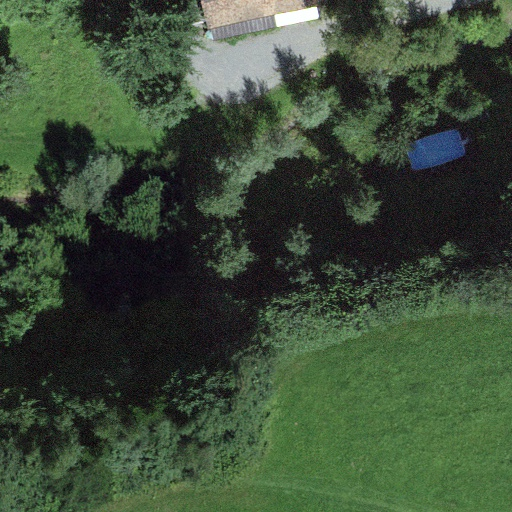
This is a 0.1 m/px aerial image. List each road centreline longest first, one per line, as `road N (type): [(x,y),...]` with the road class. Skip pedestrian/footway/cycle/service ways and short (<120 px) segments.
road 1 (track): [(393,511),(240,481),(0,467)]
road 2 (track): [(231,68),(464,0)]
